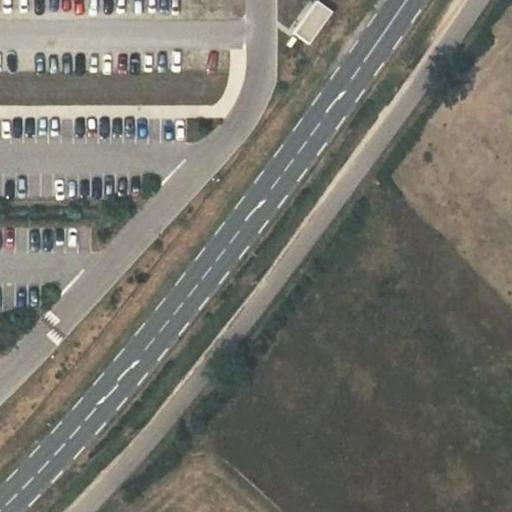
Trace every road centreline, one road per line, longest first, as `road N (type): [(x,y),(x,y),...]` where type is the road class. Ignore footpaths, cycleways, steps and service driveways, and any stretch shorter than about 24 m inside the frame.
road 1 (primary): [(415,0),(121,387),(5,511)]
road 2 (unclassified): [(476,0),(226,351),(78,511)]
